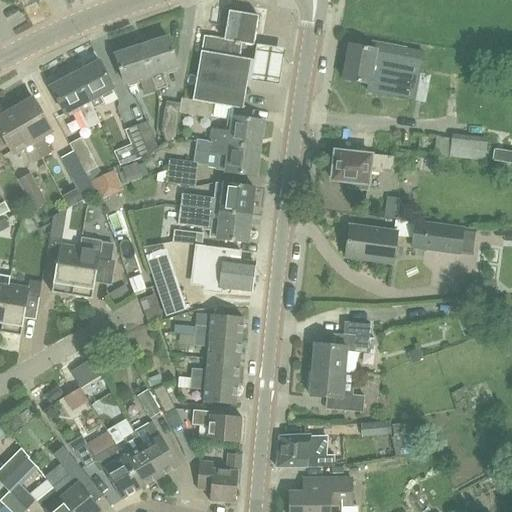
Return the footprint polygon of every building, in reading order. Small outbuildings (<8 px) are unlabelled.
[(205,36),(203,50),(240,57),(242,43),(254,45),(259,16),(230,10),(225,39),(205,36)] [(156,89),(168,86),(163,71),(178,66),(168,37),(142,45),(151,74),(156,89)] [(284,45),(257,41),(250,77),(279,81),(284,45)] [(350,44),(344,78),(345,79),(353,80),(370,84),(369,91),(396,97),(401,71),(420,75),(424,51),(406,48),(373,41),(372,48),(350,44)] [(125,83),(151,74),(142,45),(115,54),(125,83)] [(193,100),(216,104),(243,108),(247,86),(251,59),(240,57),(203,50),(193,100)] [(75,73),(93,108),(103,102),(100,95),(114,87),(100,60),(75,73)] [(89,129),(100,122),(93,108),(75,73),(51,87),(65,114),(77,107),(89,129)] [(33,97),(13,108),(13,109),(33,143),(41,157),(51,151),(43,138),(53,131),(33,97)] [(181,103),(179,112),(213,118),(216,104),(181,98),(181,103)] [(161,131),(166,143),(175,138),(181,103),(166,100),(161,131)] [(41,157),(33,143),(13,109),(13,108),(0,115),(0,129),(14,154),(25,148),(33,162),(41,157)] [(210,129),(208,140),(208,142),(260,149),(263,120),(234,116),(232,130),(213,128),(213,129),(210,129)] [(137,125),(147,150),(147,151),(158,145),(148,120),(137,125)] [(125,129),(136,155),(147,150),(137,125),(125,129)] [(436,135),(434,154),(485,160),(488,137),(452,133),(452,137),(436,135)] [(73,150),(87,177),(100,171),(83,136),(69,143),(73,150)] [(170,158),(168,171),(198,175),(199,164),(208,165),(208,166),(215,167),(215,169),(226,171),(256,175),(260,149),(208,142),(208,140),(197,138),(194,161),(170,158)] [(492,160),(511,163),(511,151),(494,149),(492,160)] [(61,157),(75,184),(87,177),(73,150),(61,157)] [(382,168),(392,169),(393,157),(336,151),(334,163),(330,164),(329,175),(332,178),(332,179),(350,181),(349,187),(368,189),(370,170),(382,172),(382,168)] [(412,167),(413,153),(395,151),(394,164),(412,167)] [(149,165),(133,170),(135,180),(152,176),(149,165)] [(94,178),(102,199),(123,189),(114,169),(94,178)] [(167,182),(168,182),(196,186),(198,175),(168,171),(167,182)] [(18,179),(34,208),(46,201),(30,173),(18,179)] [(209,196),(207,209),(251,215),(255,187),(224,183),(224,184),(216,182),(214,197),(209,196)] [(384,216),(404,219),(407,199),(387,196),(384,216)] [(5,201),(0,204),(0,215),(10,210),(5,201)] [(247,242),(251,215),(181,206),(178,224),(203,227),(202,229),(210,230),(210,237),(247,242)] [(415,219),(411,248),(473,256),(476,229),(465,227),(465,226),(415,219)] [(394,263),(398,231),(350,225),(346,257),(394,263)] [(175,229),(173,241),(203,245),(204,233),(175,229)] [(135,230),(123,233),(128,248),(140,245),(135,230)] [(52,292),(72,295),(80,248),(61,245),(63,236),(50,234),(48,250),(59,252),(52,292)] [(81,236),(80,248),(72,295),(93,299),(99,259),(111,260),(113,244),(101,242),(99,240),(81,236)] [(144,253),(163,312),(184,305),(165,246),(144,253)] [(252,290),(256,262),(224,258),(223,270),(210,268),(208,285),(252,290)] [(9,285),(11,276),(0,274),(0,332),(2,332),(9,285)] [(37,316),(40,297),(42,281),(30,279),(28,288),(9,285),(2,332),(22,336),(25,314),(37,316)] [(212,314),(211,326),(195,325),(195,327),(195,335),(242,339),(244,317),(212,314)] [(446,336),(457,337),(458,321),(438,319),(435,348),(445,349),(446,336)] [(370,344),(370,336),(371,323),(345,321),(343,346),(316,343),(313,369),(355,373),(356,364),(359,352),(375,354),(376,344),(370,344)] [(174,325),(174,333),(195,335),(195,327),(174,325)] [(420,347),(431,347),(431,325),(420,325),(420,347)] [(396,351),(418,349),(417,330),(395,331),(396,351)] [(209,346),(208,358),(240,360),(242,339),(195,335),(194,345),(209,346)] [(84,386),(105,369),(94,355),(73,373),(84,386)] [(208,358),(207,369),(192,368),(191,378),(238,382),(240,360),(208,358)] [(326,409),(364,412),(365,395),(353,394),(355,373),(313,369),(311,395),(327,397),(326,409)] [(147,378),(165,414),(177,408),(161,374),(147,378)] [(236,404),(238,382),(191,378),(190,388),(206,389),(204,401),(236,404)] [(137,395),(151,419),(162,412),(149,388),(137,395)] [(56,421),(61,413),(50,407),(46,415),(56,421)] [(240,443),(243,417),(224,415),(224,412),(194,409),(192,425),(209,426),(207,440),(240,443)] [(362,437),(388,434),(388,432),(392,432),(391,420),(386,420),(361,423),(362,437)] [(152,440),(142,446),(141,446),(159,478),(179,466),(154,421),(144,427),(152,440)] [(394,437),(407,435),(405,422),(392,424),(394,437)] [(135,432),(124,438),(116,424),(107,429),(115,443),(114,444),(140,489),(159,478),(141,446),(142,446),(135,432)] [(328,435),(310,435),(311,435),(280,436),(276,467),(308,466),(335,466),(335,455),(327,455),(328,435)] [(122,499),(140,489),(114,444),(107,449),(94,456),(87,444),(82,436),(67,445),(86,467),(95,461),(101,471),(105,469),(122,499)] [(240,484),(243,454),(228,453),(227,469),(213,468),(214,462),(200,460),(197,488),(211,490),(210,501),(236,503),(237,484),(240,484)] [(71,455),(62,463),(71,474),(54,488),(61,496),(73,511),(100,511),(102,511),(83,489),(93,481),(71,455)] [(12,475),(5,468),(0,473),(0,481),(13,494),(22,485),(36,471),(27,460),(12,475)] [(353,509),(354,482),(324,481),(324,495),(292,494),(291,511),(342,511),(343,509),(353,509)] [(13,494),(29,510),(37,501),(22,485),(13,494)] [(46,511),(73,511),(53,488),(37,501),(46,511)] [(24,511),(28,509),(9,491),(0,500),(4,505),(11,511),(24,511)]
